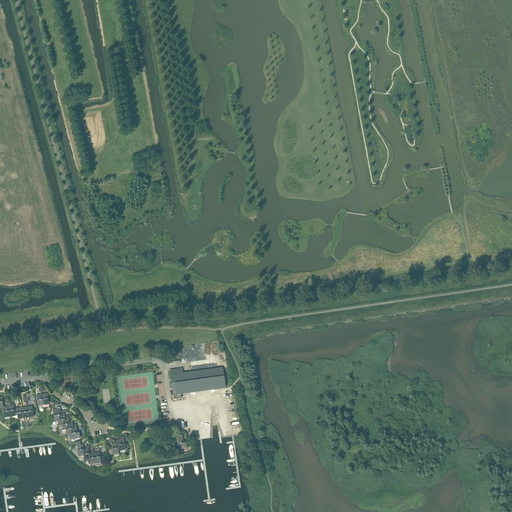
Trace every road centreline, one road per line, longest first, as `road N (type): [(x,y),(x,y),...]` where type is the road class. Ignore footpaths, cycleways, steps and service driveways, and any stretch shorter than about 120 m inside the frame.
road 1 (track): [(145,0),(179,181)]
road 2 (residential): [(0,381),(43,376),(90,428),(105,427)]
